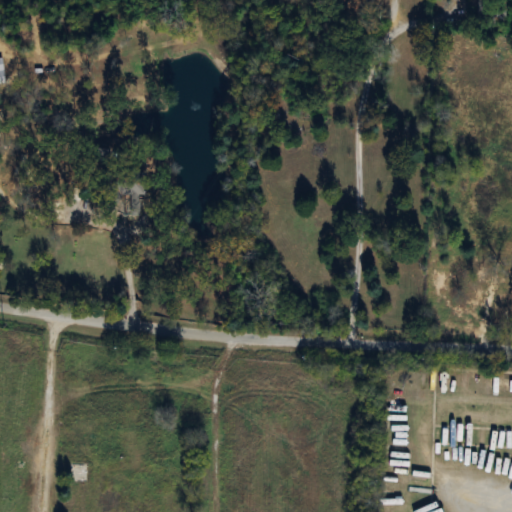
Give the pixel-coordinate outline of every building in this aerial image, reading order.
[(111,195),(130,195),(130,209),(137,209),(137,196),(143,196),(143,178),(111,178),(111,195)] [(458,269),(437,269),(437,291),(458,291),(458,269)] [(511,317),(511,291),(496,291),(496,317),(511,317)] [(100,419),(100,431),(152,431),(152,419),(100,419)] [(66,511),(82,511),(83,484),(67,484),(66,511)]
